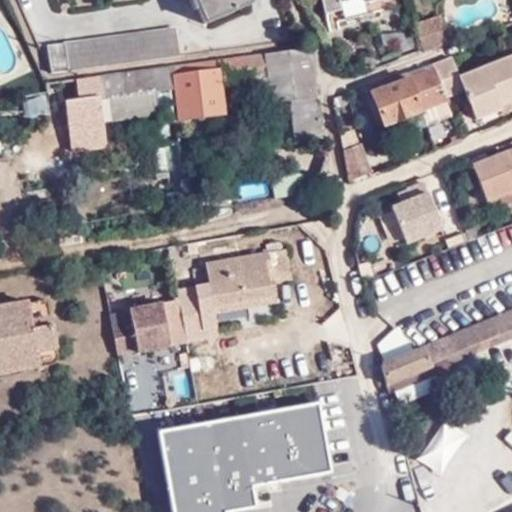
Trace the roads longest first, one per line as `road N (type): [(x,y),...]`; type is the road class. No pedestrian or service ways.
road 1 (residential): [(511,128),(361,189),(340,242),(356,323)]
road 2 (unknown): [(344,225),(315,54),(303,37),(265,23)]
road 3 (residential): [(356,323),(393,511)]
road 4 (unclassified): [(356,323),(511,263)]
